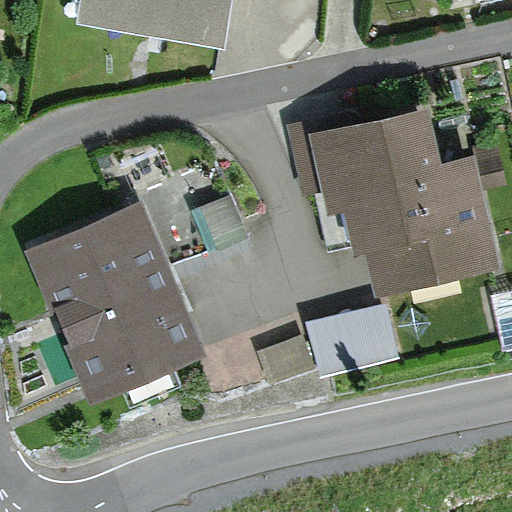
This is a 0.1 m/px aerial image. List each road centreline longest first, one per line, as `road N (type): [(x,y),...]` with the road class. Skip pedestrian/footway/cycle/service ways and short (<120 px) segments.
road 1 (residential): [(0,165),(76,125),(511,42)]
road 2 (tertiary): [(98,511),(183,470),(511,396)]
